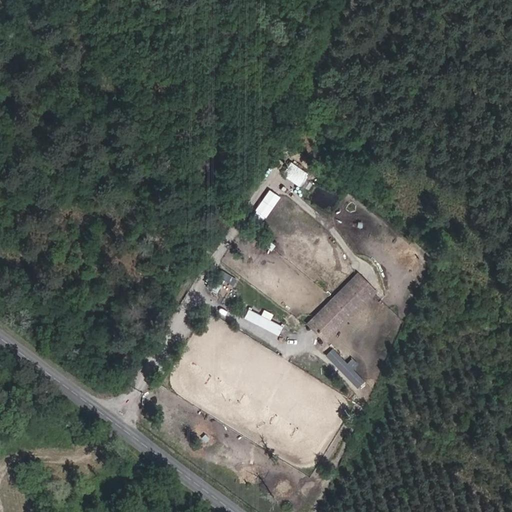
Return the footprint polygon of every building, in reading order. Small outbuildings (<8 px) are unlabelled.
[(288,161),(280,175),(304,188),(312,174),(288,161)] [(267,188),(252,218),(265,224),(280,195),(267,188)] [(216,291),(224,279),(233,285),(237,278),(221,268),(209,287),(216,291)] [(358,277),(309,326),(325,342),(374,293),(358,277)] [(245,318),(279,335),(282,328),(249,311),(245,318)] [(355,388),(364,381),(334,346),(326,353),(355,388)]
